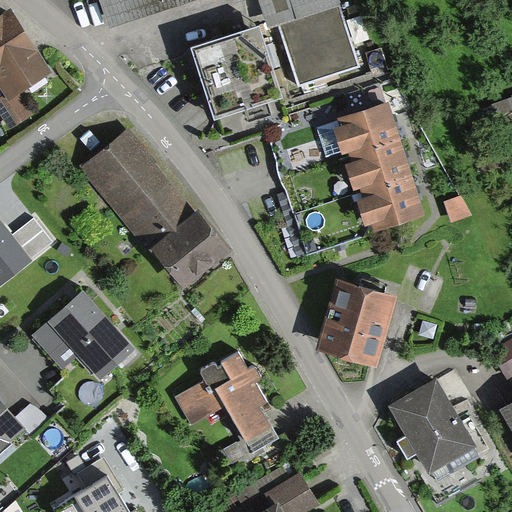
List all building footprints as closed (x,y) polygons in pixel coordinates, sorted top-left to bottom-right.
[(111,0),(119,22),(188,0),(261,0),(267,3),(296,92),(367,70),(344,0),(111,0)] [(0,15),(0,77),(2,80),(8,89),(45,65),(9,10),(0,15)] [(267,27),(198,49),(223,124),(291,102),(267,27)] [(386,101),(345,114),(356,150),(397,138),(386,101)] [(124,132),(77,170),(140,247),(149,240),(188,288),(232,252),(197,209),(191,214),(124,132)] [(397,138),(356,150),(367,186),(408,174),(397,138)] [(408,174),(367,186),(379,222),(420,210),(408,174)] [(467,199),(446,206),(454,228),(475,221),(467,199)] [(0,275),(27,254),(0,219),(0,275)] [(402,296),(344,278),(324,343),(383,360),(402,296)] [(88,294),(37,337),(67,372),(85,357),(105,379),(138,351),(88,294)] [(511,340),(495,350),(510,377),(511,375),(511,340)] [(214,381),(180,398),(193,425),(225,409),(250,457),(289,438),(244,350),(207,368),(214,381)] [(444,378),(396,403),(432,470),(480,444),(444,378)] [(0,452),(28,429),(0,397),(0,452)] [(227,414),(213,422),(226,448),(241,441),(227,414)] [(263,510),(259,511),(298,511),(321,500),(304,468),(292,474),(285,462),(248,482),(263,510)] [(95,511),(125,494),(106,464),(51,498),(59,511),(95,511)] [(136,511),(125,494),(95,511),(136,511)]
